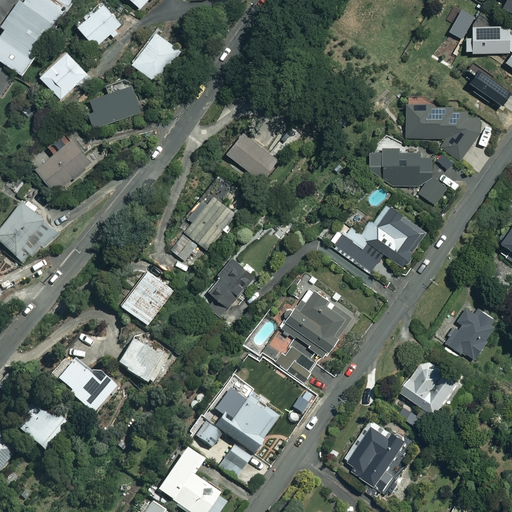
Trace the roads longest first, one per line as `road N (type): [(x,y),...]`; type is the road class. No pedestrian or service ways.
road 1 (residential): [(0,354),(176,139),(269,0)]
road 2 (residential): [(257,511),(511,148)]
